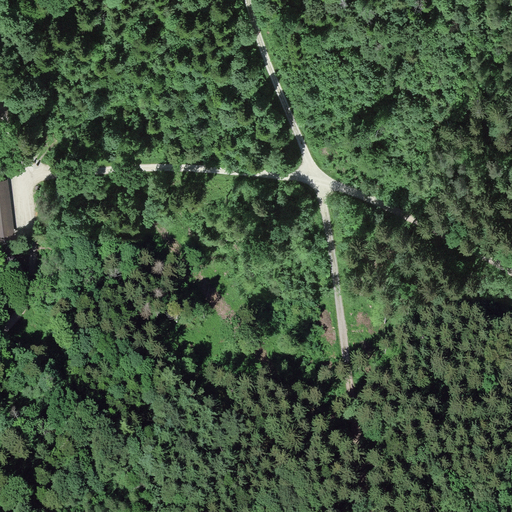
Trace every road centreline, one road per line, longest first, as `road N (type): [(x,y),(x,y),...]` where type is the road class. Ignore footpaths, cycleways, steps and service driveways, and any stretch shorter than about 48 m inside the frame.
road 1 (track): [(511,269),(356,192),(317,182),(230,168),(23,176)]
road 2 (track): [(369,511),(317,182)]
road 3 (track): [(248,0),(317,182)]
road 4 (track): [(23,176),(33,272),(22,309),(0,333)]
